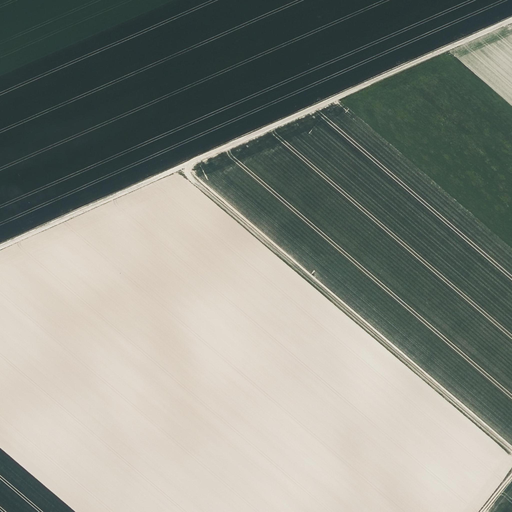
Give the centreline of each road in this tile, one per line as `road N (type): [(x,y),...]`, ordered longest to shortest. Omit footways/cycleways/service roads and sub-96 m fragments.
road 1 (track): [(511,19),(0,246)]
road 2 (track): [(511,454),(178,166)]
